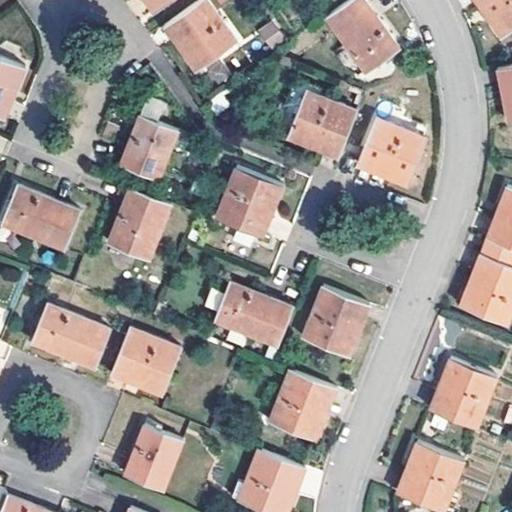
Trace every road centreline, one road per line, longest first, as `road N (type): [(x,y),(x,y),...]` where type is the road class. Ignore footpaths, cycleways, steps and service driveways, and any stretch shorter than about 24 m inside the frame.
road 1 (residential): [(428,0),(460,89),(459,167),(347,468),(338,511)]
road 2 (residential): [(69,29),(95,1),(123,14),(129,40),(106,72),(75,155),(58,162),(36,153),(27,138)]
road 3 (residential): [(0,417),(13,382),(32,372),(93,395),(97,412),(65,475),(0,455)]
